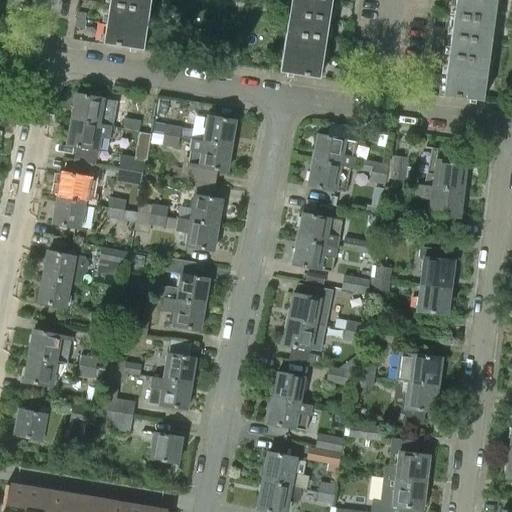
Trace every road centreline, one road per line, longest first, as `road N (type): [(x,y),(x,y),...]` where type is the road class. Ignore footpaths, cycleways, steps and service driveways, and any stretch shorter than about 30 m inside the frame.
road 1 (residential): [(202,511),(282,93)]
road 2 (residential): [(462,511),(509,128)]
road 3 (residential): [(0,298),(49,56)]
road 4 (residential): [(282,93),(49,56)]
